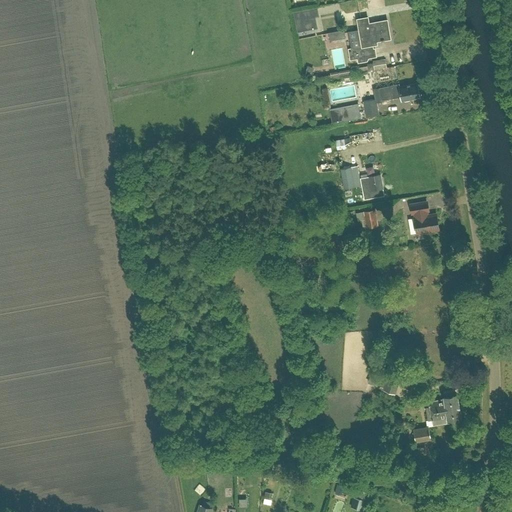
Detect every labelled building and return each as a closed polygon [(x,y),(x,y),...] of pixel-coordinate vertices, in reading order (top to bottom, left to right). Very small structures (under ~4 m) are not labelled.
[(317,8),(294,12),(298,31),(317,27),(315,16),(318,16),(317,8)] [(348,49),(349,55),(350,59),(357,58),(358,62),(367,61),(366,58),(376,56),(375,48),(373,49),(372,42),(391,39),(387,20),(369,23),(368,17),(357,19),(362,46),(348,49)] [(386,59),(374,61),(374,63),(368,64),(369,70),(387,67),(386,59)] [(399,84),(375,88),(377,102),(384,101),(384,100),(402,97),(402,100),(419,97),(417,83),(400,86),(399,84)] [(379,115),(376,98),(363,101),(366,117),(379,115)] [(343,121),(361,117),(358,106),(341,109),(343,121)] [(356,141),(380,136),(379,130),(354,135),(356,141)] [(379,137),(340,144),(341,149),(379,143),(379,137)] [(340,168),(344,188),(354,186),(351,167),(340,168)] [(385,195),(383,188),(381,174),(360,178),(364,199),(385,195)] [(417,233),(439,229),(437,214),(427,215),(427,212),(424,210),(420,211),(418,203),(410,205),(411,213),(415,212),(416,217),(414,218),(417,233)] [(379,225),(376,209),(356,212),(358,221),(366,219),(367,227),(379,225)] [(396,393),(401,380),(389,375),(392,367),(389,366),(386,374),(384,379),(378,376),(376,383),(381,385),(381,386),(385,387),(384,389),(396,393)] [(449,419),(461,417),(457,394),(444,396),(444,398),(429,401),(430,406),(425,407),(427,420),(432,419),(433,425),(449,422),(449,419)] [(416,442),(431,439),(429,426),(414,429),(416,442)] [(351,507),(361,510),(363,499),(354,497),(351,507)]
